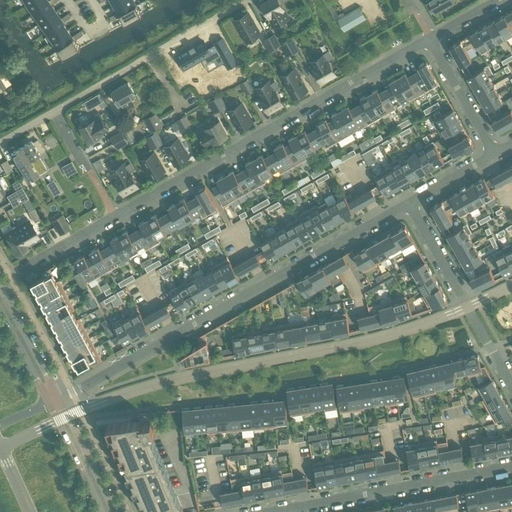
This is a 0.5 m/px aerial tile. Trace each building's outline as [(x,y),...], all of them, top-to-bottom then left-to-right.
[(32,0),(26,4),(33,14),(48,3),(47,1),(46,0),(32,0)] [(118,12),(119,14),(135,5),(132,0),(122,0),(114,5),(118,12)] [(277,0),(267,0),(262,3),(275,27),(289,19),(277,0)] [(427,0),(429,2),(427,2),(431,9),(433,9),(434,11),(440,8),(441,11),(449,6),(448,4),(454,0),(427,0)] [(33,14),(39,23),(55,12),(50,5),(48,3),(33,14)] [(119,14),(120,16),(125,24),(141,15),(135,5),(119,14)] [(337,19),(344,31),(365,18),(359,7),(337,19)] [(39,23),(45,32),(61,21),(59,19),(55,12),(39,23)] [(247,12),(234,19),(247,43),(260,35),(247,12)] [(504,15),(496,20),(507,40),(511,36),(511,28),(510,24),(504,15)] [(496,20),(487,25),(497,41),(505,37),(506,40),(507,40),(496,20)] [(45,32),(51,41),(67,30),(62,23),(61,21),(45,32)] [(483,27),(479,29),(490,49),(489,46),(497,41),(487,25),(486,25),(485,25),(483,26),(483,27)] [(479,29),(471,34),(482,54),(490,49),(479,29)] [(51,41),(57,50),(73,39),(72,37),(67,30),(51,41)] [(274,34),(268,37),(275,48),(280,45),(274,34)] [(449,46),(467,77),(471,75),(464,63),(471,59),(466,51),(476,45),(481,54),(482,54),(471,34),(449,46)] [(275,48),(268,37),(263,40),(269,52),(275,48)] [(186,51),(179,55),(182,61),(186,67),(201,58),(205,64),(213,60),(217,58),(220,55),(224,62),(223,62),(223,63),(224,62),(228,68),(229,68),(228,68),(236,63),(236,64),(237,63),(234,59),(228,48),(222,38),(222,39),(218,41),(214,43),(213,43),(214,44),(207,48),(203,41),(202,42),(194,46),(194,45),(193,45),(193,46),(189,48),(188,48),(189,49),(188,50),(186,51)] [(73,39),(57,50),(63,58),(80,49),(74,41),(73,39)] [(292,39),(287,42),(293,53),(298,50),(292,39)] [(293,53),(287,42),(281,45),(288,56),(293,53)] [(328,61),(331,59),(327,51),(310,61),(321,81),(335,74),(328,61)] [(420,71),(414,74),(424,93),(439,84),(426,61),(417,66),(420,71)] [(487,65),(483,68),(488,76),(492,74),(487,65)] [(294,67),(280,75),(283,79),(294,99),(307,91),(296,71),(294,67)] [(469,81),(472,86),(488,76),(483,68),(471,75),(467,77),(468,79),(467,79),(468,82),(469,81)] [(397,78),(410,101),(424,93),(414,74),(408,78),(405,73),(400,76),(401,77),(398,79),(397,78)] [(472,86),(476,94),(493,85),(488,76),(472,86)] [(391,87),(385,91),(395,109),(396,108),(394,105),(399,102),(400,102),(408,98),(409,101),(410,101),(397,78),(395,79),(391,81),(389,83),(391,87)] [(241,83),(247,94),(253,91),(246,80),(241,83)] [(271,83),(269,80),(255,87),(268,111),(282,103),(275,91),(278,89),(274,81),(271,83)] [(128,83),(112,92),(119,104),(123,112),(140,102),(136,94),(135,95),(128,83)] [(476,94),(481,103),(498,93),(493,85),(476,94)] [(372,93),(369,95),(381,117),(395,109),(385,91),(379,94),(376,90),(372,92),(372,93)] [(481,103),(486,111),(502,101),(498,93),(481,103)] [(99,94),(83,103),(88,110),(104,101),(99,94)] [(363,104),(357,107),(367,125),(381,117),(369,95),(365,97),(365,96),(360,99),(363,104)] [(220,96),(214,99),(220,110),(226,107),(220,96)] [(220,110),(214,99),(209,102),(215,113),(220,110)] [(502,101),(486,111),(497,132),(511,123),(511,112),(511,110),(502,115),(497,105),(503,102),(502,101)] [(228,110),(239,130),(252,123),(241,102),(228,110)] [(437,102),(430,106),(433,110),(440,106),(437,102)] [(341,110),(340,110),(352,133),(367,125),(357,107),(350,111),(348,106),(346,107),(345,107),(341,109),(341,110)] [(433,110),(430,106),(423,110),(426,114),(433,110)] [(453,109),(441,116),(436,118),(441,127),(458,118),(457,116),(458,116),(456,113),(456,114),(453,109)] [(326,118),(325,119),(338,141),(352,133),(340,110),(339,111),(340,112),(337,114),(336,113),(331,115),(334,120),(328,123),(326,118)] [(94,120),(81,128),(89,141),(109,130),(99,113),(92,117),(94,120)] [(162,126),(157,118),(155,114),(145,120),(152,132),(162,126)] [(177,120),(184,131),(189,128),(183,117),(177,120)] [(441,138),(446,136),(463,126),(458,118),(441,127),(437,130),(441,138)] [(320,128),(313,131),(324,149),(338,141),(325,119),(317,123),(320,128)] [(227,135),(219,121),(206,128),(204,125),(197,129),(207,146),(227,135)] [(122,129),(130,144),(136,140),(128,126),(122,129)] [(452,152),(447,155),(449,159),(474,145),(463,126),(446,136),(452,133),(457,141),(448,146),(452,152)] [(298,134),(296,135),(309,157),(310,157),(308,154),(316,150),(315,149),(321,146),(323,150),(324,149),(313,131),(307,135),(305,130),(302,131),(298,134)] [(110,138),(116,148),(128,142),(122,131),(110,138)] [(156,132),(151,135),(157,146),(163,143),(156,132)] [(157,146),(151,135),(145,138),(152,149),(157,146)] [(282,143),(295,166),(309,157),(296,135),(297,136),(293,138),(293,137),(288,140),(291,144),(285,147),(282,143)] [(164,146),(175,166),(189,158),(177,138),(164,146)] [(31,141),(22,147),(38,175),(46,170),(37,155),(39,154),(44,151),(37,140),(34,142),(32,143),(31,141)] [(424,147),(426,150),(435,145),(433,142),(424,147)] [(276,152),(270,156),(281,174),(295,166),(282,143),(274,148),(276,152)] [(435,145),(426,150),(436,167),(440,164),(440,165),(443,164),(442,163),(444,162),(442,158),(435,145)] [(38,175),(22,147),(10,153),(27,181),(38,175)] [(353,150),(345,154),(348,158),(356,154),(353,150)] [(417,153),(416,153),(427,172),(436,167),(426,150),(418,155),(417,153)] [(165,172),(153,152),(140,159),(151,179),(165,172)] [(336,152),(329,154),(333,164),(340,162),(336,152)] [(407,154),(406,154),(418,174),(425,170),(427,172),(416,153),(408,157),(407,154)] [(406,154),(398,159),(410,181),(411,181),(409,179),(418,174),(406,154)] [(257,159),(254,161),(266,182),(267,182),(265,178),(273,174),(272,174),(278,170),(280,174),(281,174),(270,156),(264,159),(262,155),(256,158),(257,159)] [(406,184),(410,181),(398,159),(397,159),(400,165),(393,169),(391,166),(402,186),(403,185),(404,186),(407,184),(406,184)] [(6,160),(0,163),(6,174),(12,170),(6,160)] [(94,161),(99,170),(105,166),(103,163),(99,165),(97,160),(94,161)] [(248,169),(242,172),(252,190),(266,182),(254,161),(249,163),(248,162),(245,164),(248,169)] [(76,171),(71,162),(61,167),(66,176),(76,171)] [(129,163),(126,165),(124,162),(110,169),(124,193),(137,185),(130,172),(133,170),(129,163)] [(511,165),(491,177),(497,186),(511,177),(511,165)] [(391,166),(383,171),(394,191),(402,186),(391,166)] [(225,175),(237,198),(252,190),(242,172),(236,175),(233,171),(228,173),(229,175),(225,177),(225,175)] [(374,176),(378,184),(384,193),(385,195),(394,191),(383,171),(374,176)] [(300,184),(311,179),(309,174),(298,179),(300,184)] [(237,198),(225,175),(223,176),(218,179),(216,180),(219,185),(213,188),(223,206),(237,198)] [(479,180),(475,183),(486,202),(495,197),(485,181),(483,178),(482,179),(481,178),(479,179),(479,180)] [(296,182),(288,187),(290,191),(298,186),(296,182)] [(475,183),(466,187),(476,204),(484,200),(486,203),(486,202),(475,183)] [(53,196),(60,192),(56,186),(50,190),(53,196)] [(22,187),(16,190),(19,196),(25,193),(22,187)] [(199,196),(193,200),(203,218),(218,209),(205,187),(196,191),(199,196)] [(466,187),(458,192),(469,212),(470,212),(468,208),(476,204),(466,187)] [(348,201),(353,211),(376,198),(371,189),(358,195),(353,198),(348,201)] [(6,196),(9,202),(19,196),(16,190),(6,196)] [(458,192),(450,197),(455,208),(461,217),(469,212),(458,192)] [(19,196),(23,202),(28,199),(25,193),(19,196)] [(326,203),(337,223),(346,218),(336,201),(332,194),(324,199),(326,203)] [(19,196),(9,202),(13,207),(23,202),(19,196)] [(345,196),(336,201),(346,218),(354,213),(353,211),(348,201),(345,196)] [(441,227),(445,225),(452,221),(447,212),(455,208),(450,197),(430,208),(441,227)] [(176,203),(187,223),(195,218),(195,217),(201,214),(203,218),(193,200),(187,203),(184,198),(179,201),(180,202),(177,204),(176,203)] [(267,198),(259,203),(262,207),(270,203),(267,198)] [(170,212),(164,216),(172,230),(178,227),(179,227),(187,223),(176,203),(174,204),(169,206),(170,207),(168,208),(170,212)] [(262,207),(259,203),(251,207),(253,212),(262,207)] [(316,205),(329,227),(330,226),(331,227),(333,226),(333,225),(337,223),(326,203),(318,207),(317,205),(316,205)] [(316,205),(308,210),(319,230),(327,225),(328,227),(329,227),(316,205)] [(40,219),(36,213),(34,209),(28,212),(34,223),(40,219)] [(308,210),(300,215),(312,237),(311,234),(319,230),(308,210)] [(70,229),(67,224),(62,215),(51,221),(59,235),(70,229)] [(151,219),(148,221),(160,242),(159,239),(166,234),(172,230),(164,216),(158,219),(155,215),(151,217),(151,219)] [(301,217),(293,222),(304,241),(312,237),(300,215),(299,215),(301,217)] [(29,221),(16,228),(26,246),(27,246),(39,239),(29,221)] [(142,229),(135,232),(146,250),(160,242),(148,221),(144,222),(144,221),(139,224),(142,229)] [(293,222),(284,226),(295,246),(304,241),(293,222)] [(462,226),(467,235),(471,233),(466,224),(462,226)] [(27,247),(27,246),(26,246),(16,228),(14,225),(11,227),(12,230),(4,235),(15,254),(27,247)] [(218,226),(210,230),(213,235),(221,230),(218,226)] [(276,231),(287,251),(286,248),(294,244),(295,246),(284,226),(284,227),(284,228),(277,232),(276,231)] [(392,233),(401,250),(414,243),(405,226),(402,227),(402,226),(399,228),(399,229),(392,233)] [(447,237),(446,238),(448,240),(449,240),(451,244),(467,235),(462,226),(450,233),(446,235),(447,237)] [(119,235),(118,236),(131,258),(132,258),(130,255),(138,250),(137,250),(143,247),(145,250),(146,250),(135,232),(129,236),(127,231),(122,234),(123,235),(119,237),(119,235)] [(276,231),(267,236),(279,256),(287,251),(276,231)] [(392,233),(379,240),(389,257),(387,254),(399,247),(401,250),(392,233)] [(451,244),(456,253),(472,243),(467,235),(451,244)] [(113,245),(107,248),(117,266),(131,258),(118,236),(117,236),(112,239),(110,240),(113,245)] [(263,249),(264,250),(269,258),(270,261),(272,260),(275,259),(274,258),(279,256),(267,236),(269,239),(261,244),(263,249)] [(379,240),(367,247),(376,264),(389,257),(379,240)] [(456,253),(460,261),(477,252),(472,243),(456,253)] [(98,247),(90,252),(102,274),(117,266),(107,248),(101,252),(98,247)] [(362,250),(354,255),(363,272),(376,264),(367,247),(365,248),(364,248),(361,249),(362,250)] [(493,254),(495,258),(504,254),(502,250),(493,254)] [(102,274),(90,252),(89,252),(92,257),(86,260),(84,255),(75,260),(88,283),(102,274)] [(460,261),(465,270),(482,260),(477,252),(460,261)] [(233,266),(238,276),(261,263),(256,254),(242,261),(233,266)] [(501,271),(503,275),(505,274),(506,275),(509,274),(508,273),(511,271),(511,269),(504,254),(495,258),(501,271)] [(343,255),(322,267),(334,287),(343,282),(338,272),(349,265),(343,255)] [(228,258),(219,263),(230,283),(239,278),(238,276),(233,266),(228,258)] [(482,260),(465,270),(475,289),(499,278),(497,273),(493,275),(489,268),(480,273),(476,264),(482,260)] [(411,269),(418,282),(432,274),(425,261),(415,267),(411,269)] [(411,269),(407,262),(399,266),(403,273),(411,269)] [(75,263),(68,267),(71,271),(78,267),(75,263)] [(155,267),(153,263),(145,268),(147,272),(155,267)] [(211,268),(222,288),(223,287),(224,288),(227,286),(226,285),(230,283),(219,263),(211,268)] [(159,269),(161,272),(165,278),(169,276),(166,269),(167,269),(165,265),(159,269)] [(317,269),(310,274),(318,288),(330,281),(334,287),(322,267),(321,268),(320,267),(317,269)] [(203,273),(214,292),(222,288),(211,268),(212,271),(205,275),(203,273)] [(36,292),(37,292),(59,280),(56,282),(49,269),(42,273),(43,276),(31,283),(35,289),(36,288),(37,291),(36,292)] [(74,276),(78,283),(82,280),(78,273),(74,276)] [(193,275),(204,295),(212,290),(213,293),(214,292),(203,273),(195,278),(193,275)] [(318,288),(310,274),(308,275),(308,274),(305,276),(297,281),(302,290),(305,295),(318,288)] [(422,296),(439,286),(432,274),(418,282),(425,294),(422,296)] [(132,275),(124,279),(127,284),(135,279),(132,275)] [(193,275),(185,280),(197,302),(196,299),(204,295),(193,275)] [(41,302),(42,302),(64,290),(59,280),(37,292),(40,299),(41,298),(42,301),(41,302)] [(82,280),(78,283),(82,290),(86,287),(82,280)] [(185,282),(177,287),(189,306),(197,302),(185,280),(184,280),(185,282)] [(294,283),(299,292),(302,290),(297,281),(294,283)] [(439,286),(422,296),(429,309),(447,301),(445,297),(446,297),(444,294),(443,294),(439,286)] [(169,292),(174,300),(179,309),(180,311),(182,310),(182,311),(185,310),(184,309),(189,306),(177,287),(169,292)] [(47,311),(69,299),(64,290),(42,302),(45,308),(46,308),(48,311),(47,311)] [(85,294),(89,301),(93,299),(89,292),(85,294)] [(337,292),(328,297),(331,301),(341,299),(337,292)] [(405,296),(392,300),(398,319),(400,318),(400,319),(403,318),(403,317),(412,315),(411,311),(407,299),(405,296)] [(415,300),(413,296),(407,299),(411,311),(415,309),(412,301),(415,300)] [(52,321),(75,309),(69,299),(47,311),(50,318),(51,317),(53,320),(52,321)] [(93,299),(89,301),(93,308),(97,306),(93,299)] [(153,312),(143,317),(148,327),(159,321),(168,315),(171,314),(179,309),(174,300),(173,301),(166,304),(165,305),(164,306),(163,306),(153,311),(153,312)] [(398,319),(392,300),(378,304),(383,324),(386,323),(389,322),(398,319)] [(383,324),(378,304),(368,307),(370,314),(357,317),(360,329),(383,324)] [(99,308),(94,311),(98,318),(103,315),(99,308)] [(57,330),(80,318),(79,318),(76,320),(72,311),(75,309),(52,321),(55,327),(56,327),(58,330),(57,330)] [(138,309),(129,314),(140,334),(149,329),(148,327),(143,317),(138,309)] [(331,315),(335,335),(337,334),(337,335),(340,334),(349,332),(346,312),(331,315)] [(301,313),(287,316),(289,324),(292,343),(307,340),(302,321),(301,313)] [(121,318),(121,319),(132,338),(140,334),(129,314),(131,317),(123,321),(121,318)] [(331,319),(318,322),(321,337),(335,335),(331,315),(331,319)] [(62,340),(85,328),(80,318),(57,330),(60,337),(61,336),(63,339),(62,340)] [(112,324),(123,343),(125,342),(126,343),(128,342),(128,341),(132,338),(121,319),(112,324)] [(101,322),(105,329),(110,327),(106,320),(101,322)] [(303,321),(302,321),(307,340),(321,337),(318,322),(304,324),(303,321)] [(292,343),(289,324),(274,326),(278,346),(280,345),(281,346),(284,345),(292,343)] [(274,326),(260,329),(264,348),(278,346),(274,326)] [(110,327),(105,329),(109,336),(114,334),(110,327)] [(67,349),(67,350),(90,337),(85,328),(62,340),(65,346),(66,346),(68,349),(67,349)] [(260,329),(246,332),(250,351),(264,348),(260,329)] [(234,347),(235,354),(238,353),(238,354),(242,354),(241,353),(250,351),(246,332),(232,335),(234,347)] [(200,345),(196,347),(196,346),(193,348),(181,356),(181,357),(179,358),(182,364),(185,363),(185,364),(210,359),(205,333),(198,337),(200,345)] [(118,336),(111,340),(114,344),(121,340),(118,336)] [(72,359),(95,347),(90,337),(67,350),(70,356),(71,355),(73,358),(72,359)] [(95,347),(72,359),(75,365),(77,365),(79,368),(90,362),(92,366),(102,360),(95,347)] [(220,350),(222,357),(235,354),(234,347),(220,350)] [(478,354),(464,358),(469,376),(482,373),(481,368),(478,354)] [(464,358),(451,361),(457,384),(455,375),(467,373),(468,376),(469,376),(464,358)] [(452,365),(441,367),(446,386),(457,384),(451,361),(452,365)] [(441,367),(430,370),(436,393),(436,392),(435,389),(446,386),(441,367)] [(424,395),(419,373),(414,374),(413,370),(407,371),(408,375),(413,398),(424,395)] [(430,370),(419,373),(424,395),(436,393),(430,370)] [(405,379),(393,381),(397,404),(397,400),(408,399),(405,379)] [(482,400),(499,391),(495,385),(496,384),(494,381),(493,382),(492,379),(485,383),(478,387),(485,398),(482,400)] [(370,381),(371,385),(374,404),(385,402),(385,406),(386,406),(382,383),(377,384),(377,380),(370,381)] [(393,381),(382,383),(386,406),(397,404),(393,381)] [(321,384),(321,388),(325,411),(337,409),(333,386),(328,387),(327,383),(320,384),(321,384)] [(309,386),(310,390),(314,412),(313,409),(324,407),(324,411),(325,411),(321,388),(316,388),(316,385),(309,386)] [(352,411),(348,388),(344,389),(343,385),(337,386),(337,390),(340,413),(352,411)] [(371,385),(360,386),(363,409),(364,409),(363,406),(374,404),(371,385)] [(298,388),(299,391),(302,414),(314,412),(310,390),(305,390),(305,386),(298,387),(298,388)] [(360,386),(348,388),(352,411),(363,409),(360,386)] [(302,414),(299,391),(294,392),(293,388),(287,389),(288,393),(287,393),(291,416),(302,414)] [(499,391),(482,400),(488,412),(505,402),(502,396),(500,393),(499,391)] [(262,405),(264,428),(276,427),(273,404),(269,404),(268,400),(262,401),(262,405)] [(251,406),(253,429),(264,428),(262,405),(257,405),(257,401),(250,402),(251,402),(251,406)] [(505,402),(488,412),(495,423),(499,422),(511,414),(505,402)] [(285,403),(273,404),(276,427),(276,423),(287,422),(285,403)] [(228,408),(230,431),(242,430),(239,407),(235,408),(234,404),(228,404),(228,405),(228,408)] [(230,431),(228,408),(223,409),(223,405),(216,405),(216,406),(217,409),(219,433),(230,431)] [(211,406),(205,407),(205,411),(208,434),(219,433),(217,409),(212,410),(211,406)] [(251,406),(239,407),(242,430),(253,429),(251,406)] [(194,412),(196,431),(207,430),(207,434),(208,434),(205,411),(201,411),(200,407),(194,408),(194,412)] [(184,432),(196,431),(194,412),(189,412),(189,408),(182,409),(183,413),(182,413),(184,432)] [(148,433),(151,433),(153,433),(156,432),(149,415),(148,413),(136,415),(136,416),(138,416),(138,420),(133,421),(133,420),(106,425),(146,511),(183,511),(181,506),(178,508),(148,433)] [(496,435),(483,438),(486,456),(493,455),(493,456),(497,455),(497,454),(499,454),(496,435)] [(496,435),(499,454),(511,451),(509,436),(497,439),(496,435)] [(486,456),(483,438),(482,438),(483,441),(470,444),(472,457),(473,459),(480,457),(480,458),(484,457),(486,456)] [(436,440),(426,442),(430,465),(440,463),(436,440)] [(436,440),(440,463),(451,461),(463,459),(461,447),(448,449),(447,441),(437,443),(436,440)] [(426,442),(416,444),(420,467),(421,467),(420,466),(425,465),(426,466),(430,465),(426,442)] [(420,467),(416,444),(415,444),(416,447),(406,449),(410,469),(420,467)] [(373,452),(363,454),(368,477),(378,475),(373,452)] [(374,452),(373,452),(378,475),(401,470),(398,459),(386,461),(384,453),(374,455),(374,452)] [(363,478),(368,477),(363,454),(353,456),(358,479),(358,478),(363,477),(363,478)] [(353,456),(343,457),(348,481),(358,479),(353,456)] [(343,457),(333,459),(338,483),(348,481),(343,457)] [(333,482),(333,483),(338,483),(333,459),(333,463),(324,465),(324,461),(323,461),(328,485),(328,484),(328,483),(333,482)] [(328,485),(323,461),(313,463),(317,487),(328,485)] [(281,469),(271,471),(275,495),(285,493),(281,469)] [(281,469),(285,493),(308,488),(306,476),(293,479),(292,471),(282,473),(281,469)] [(261,473),(265,497),(265,496),(265,495),(270,494),(270,495),(275,495),(271,471),(261,473)] [(261,473),(251,475),(255,498),(265,497),(261,473)] [(251,475),(241,477),(245,500),(251,499),(251,500),(254,499),(255,498),(251,475)] [(245,500),(241,477),(230,479),(232,491),(220,493),(222,505),(245,500)] [(506,484),(496,486),(500,509),(510,507),(506,484)] [(491,487),(486,488),(490,511),(491,511),(490,507),(499,506),(500,509),(496,486),(495,486),(496,487),(491,488),(491,487)] [(486,488),(476,490),(480,511),(484,511),(490,511),(486,488)] [(480,511),(476,490),(465,492),(469,511),(480,511)] [(456,493),(433,498),(436,511),(446,511),(446,508),(458,505),(456,493)] [(425,499),(423,500),(425,511),(436,511),(433,498),(427,499),(427,498),(425,499)] [(425,511),(423,500),(413,502),(415,511),(425,511)] [(408,503),(403,504),(404,511),(415,511),(413,502),(413,503),(408,504),(408,503)]
